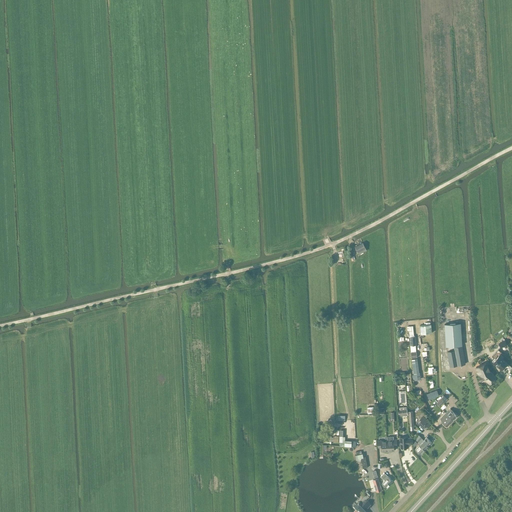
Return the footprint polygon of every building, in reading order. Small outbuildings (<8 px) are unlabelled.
[(355,246),(359,254),(367,250),(362,241),(355,246)] [(426,326),(420,326),(421,333),(424,333),(426,332),(434,331),(433,324),(426,325),(426,326)] [(461,324),(446,325),(447,346),(462,345),(461,324)] [(414,336),(413,326),(407,326),(408,333),(409,333),(410,337),(409,337),(410,345),(411,351),(416,350),(416,345),(415,336),(414,336)] [(454,350),(447,351),(450,366),(465,364),(462,346),(454,347),(454,350)] [(500,353),(493,361),(499,366),(501,368),(506,362),(501,358),(503,356),(500,353)] [(487,363),(476,367),(479,373),(481,378),(482,380),(485,379),(489,382),(495,375),(492,374),(490,371),(487,363)] [(428,393),(427,393),(429,399),(439,396),(437,390),(431,392),(428,393)] [(441,398),(437,402),(440,406),(445,401),(447,399),(444,395),(441,398)] [(448,410),(445,413),(447,414),(445,416),(446,417),(446,416),(448,418),(449,416),(453,420),(457,415),(452,410),(450,412),(448,410)] [(427,416),(423,412),(418,417),(420,419),(417,421),(425,429),(430,423),(425,418),(427,416)] [(447,426),(453,420),(449,416),(448,418),(446,416),(446,417),(445,416),(447,414),(445,413),(440,418),(443,421),(442,421),(447,426)] [(422,438),(417,434),(414,437),(419,442),(422,438)] [(407,438),(407,437),(400,437),(401,448),(408,447),(408,443),(409,443),(409,444),(413,444),(412,438),(407,438)] [(427,437),(420,445),(425,449),(432,442),(427,437)] [(387,441),(388,451),(393,451),(393,450),(394,450),(394,446),(397,446),(397,439),(393,439),(393,440),(387,441)] [(383,452),(388,451),(387,441),(381,441),(381,440),(378,440),(378,447),(381,447),(382,451),(383,451),(383,452)] [(420,445),(415,449),(420,454),(424,450),(425,449),(420,445)] [(393,481),(384,473),(381,476),(385,480),(382,484),(383,486),(383,485),(386,488),(393,481)] [(382,490),(378,478),(373,480),(376,491),(382,490)] [(355,507),(353,509),(355,511),(356,511),(367,511),(366,511),(368,510),(370,507),(368,505),(366,503),(364,502),(361,506),(360,506),(358,504),(355,507)]
